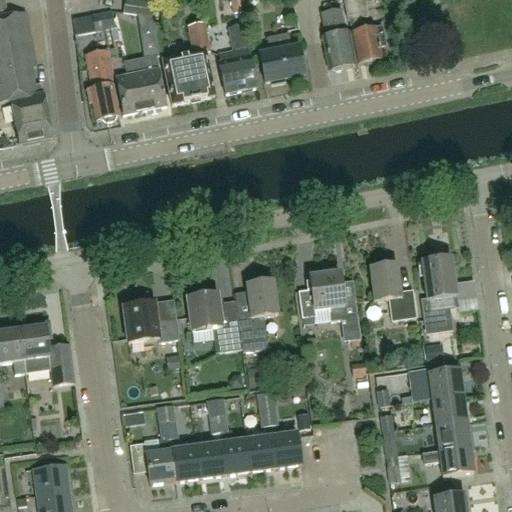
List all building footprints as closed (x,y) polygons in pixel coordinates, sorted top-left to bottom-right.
[(0,0),(0,106),(10,105),(41,98),(39,88),(34,89),(31,72),(36,71),(25,15),(6,19),(2,0),(0,0)] [(157,5),(125,0),(122,15),(155,20),(157,5)] [(366,19),(362,0),(341,0),(346,23),(349,22),(351,32),(350,32),(356,66),(380,62),(378,49),(383,48),(379,28),(361,32),(359,20),(366,19)] [(246,17),(244,1),(230,3),(232,19),(246,17)] [(322,39),(329,72),(353,67),(345,34),(344,34),(339,12),(320,16),(325,39),(322,39)] [(111,15),(91,19),(95,35),(114,31),(111,15)] [(208,56),(207,48),(202,26),(187,30),(193,57),(161,64),(170,107),(213,98),(204,57),(208,56)] [(227,30),(232,55),(246,51),(247,51),(242,28),(227,30)] [(259,58),(265,86),(304,78),(298,50),(291,51),(287,36),(265,41),(268,56),(259,58)] [(246,51),(232,55),(215,59),(216,66),(214,66),(221,97),(255,90),(246,51)] [(111,78),(106,53),(83,57),(90,92),(85,93),(87,106),(90,106),(94,124),(100,123),(103,126),(112,125),(112,124),(114,120),(117,120),(114,108),(113,100),(112,98),(111,78)] [(133,63),(143,113),(164,109),(154,59),(133,63)] [(143,113),(133,63),(122,66),(124,78),(115,80),(123,118),(143,113)] [(10,105),(19,147),(50,141),(41,98),(10,105)] [(425,302),(421,303),(424,326),(450,323),(447,300),(455,299),(450,260),(421,264),(425,302)] [(370,271),(374,304),(388,302),(391,324),(416,321),(412,293),(399,294),(395,267),(370,271)] [(342,302),(339,276),(336,276),(336,274),(333,272),(324,273),(322,275),(322,278),(309,279),(310,293),(297,295),(301,322),(303,326),(313,325),(315,320),(314,314),(328,312),(330,324),(340,323),(342,344),(360,342),(355,301),(342,302)] [(242,352),(241,352),(242,355),(267,351),(263,319),(278,317),(273,284),(246,288),(250,315),(236,317),(238,328),(239,328),(242,352)] [(239,328),(238,328),(222,331),(217,296),(187,300),(191,335),(212,332),(215,356),(241,352),(242,352),(239,328)] [(155,306),(122,310),(126,346),(157,342),(157,346),(179,343),(176,322),(157,325),(155,306)] [(25,377),(51,374),(53,389),(74,386),(68,348),(48,351),(47,341),(51,341),(49,329),(45,325),(30,327),(30,331),(18,333),(25,377)] [(0,396),(1,396),(0,387),(0,367),(13,366),(14,379),(25,377),(18,333),(6,335),(6,331),(0,331),(0,396)] [(408,357),(395,358),(395,370),(408,370),(408,357)] [(248,390),(269,387),(267,369),(246,372),(248,390)] [(364,369),(350,370),(351,380),(365,378),(364,369)] [(458,373),(428,377),(427,377),(429,388),(416,390),(418,405),(431,403),(462,398),(458,373)] [(377,394),(379,410),(390,408),(388,392),(377,394)] [(258,414),(275,411),(273,395),(257,397),(255,398),(258,414)] [(435,428),(466,424),(462,398),(431,403),(435,428)] [(207,405),(209,421),(225,419),(223,403),(207,405)] [(159,427),(175,425),(173,409),(157,411),(159,427)] [(260,431),(278,428),(275,411),(258,414),(260,431)] [(381,419),(383,435),(394,434),(391,418),(381,419)] [(211,437),(218,436),(227,434),(225,419),(209,421),(211,437)] [(439,453),(470,449),(466,424),(435,428),(439,453)] [(177,441),(175,425),(159,427),(161,442),(157,443),(159,456),(146,458),(144,446),(129,448),(133,476),(147,474),(149,488),(174,485),(170,454),(171,454),(170,442),(177,441)] [(224,478),(250,475),(245,444),(233,446),(232,434),(227,434),(218,436),(220,448),(224,478)] [(270,441),(275,471),(300,468),(296,437),(270,441)] [(320,467),(358,458),(354,438),(315,447),(320,467)] [(270,441),(245,444),(250,475),(275,471),(270,441)] [(386,461),(397,459),(394,443),(384,445),(386,461)] [(195,451),(199,481),(224,478),(220,448),(195,451)] [(424,467),(440,464),(442,479),(473,475),(470,449),(439,453),(423,456),(424,467)] [(195,451),(171,454),(170,454),(174,485),(199,481),(195,451)] [(401,458),(404,483),(413,482),(411,457),(401,458)] [(397,459),(386,461),(389,486),(400,484),(397,459)] [(36,502),(70,497),(66,470),(32,475),(36,502)] [(71,511),(70,497),(36,502),(37,511),(71,511)] [(434,511),(466,511),(464,497),(433,501),(434,511)] [(430,498),(404,499),(405,510),(430,509),(430,498)]
